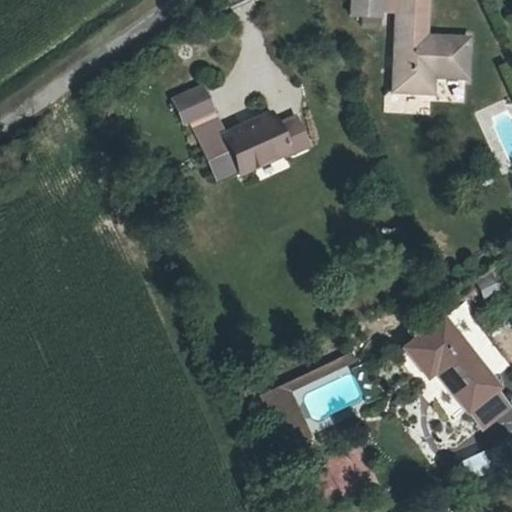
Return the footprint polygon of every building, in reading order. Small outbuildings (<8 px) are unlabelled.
[(353,0),(353,19),(364,19),(364,29),(380,28),(381,12),(397,12),(396,94),(435,95),(435,77),(469,76),(470,38),(426,37),(425,0),(353,0)] [(206,77),(167,93),(180,125),(190,121),(215,180),(308,140),(296,112),(233,139),(206,77)] [(468,413),(498,389),(445,320),(406,349),(430,378),(436,373),(468,413)] [(472,347),(490,373),(503,364),(485,338),(472,347)] [(307,473),(329,509),(379,479),(357,443),(307,473)]
